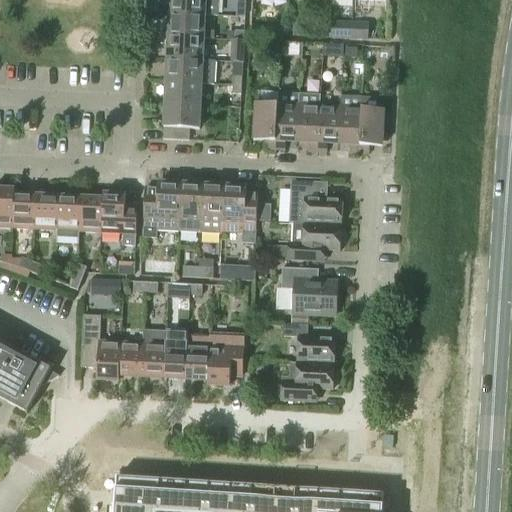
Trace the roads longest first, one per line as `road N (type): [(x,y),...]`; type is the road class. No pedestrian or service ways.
road 1 (residential): [(369,172),(355,423),(96,411),(38,466)]
road 2 (secondary): [(485,511),(511,123)]
road 3 (residential): [(369,172),(127,159),(107,167),(0,162)]
road 4 (unknown): [(215,474),(122,466),(76,422)]
